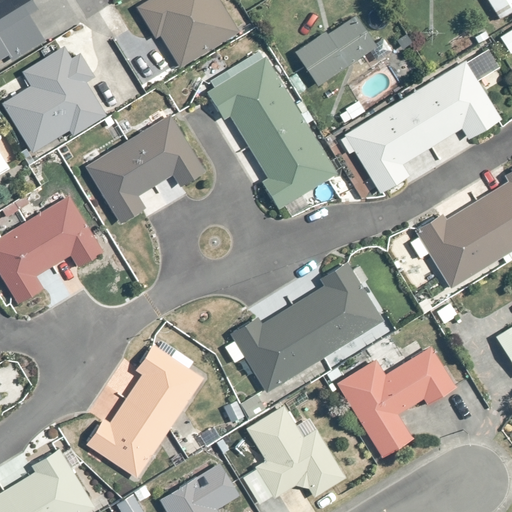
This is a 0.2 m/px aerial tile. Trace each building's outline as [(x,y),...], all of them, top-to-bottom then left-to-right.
[(0,0),(0,63),(44,38),(24,5),(32,0),(0,0)] [(222,0),(146,0),(137,6),(155,37),(160,34),(179,66),(240,29),(222,0)] [(511,11),(511,0),(487,0),(500,19),(511,11)] [(377,47),(356,13),(296,52),(317,85),(377,47)] [(511,27),(499,36),(510,55),(511,53),(511,27)] [(71,59),(64,47),(22,71),(30,85),(1,101),(31,152),(71,129),(73,133),(106,114),(84,78),(90,74),(79,55),(71,59)] [(280,212),(330,181),(338,176),(264,54),(204,91),(223,121),(230,117),(237,128),(267,176),(260,180),(280,212)] [(502,119),(465,60),(344,135),(381,194),(410,176),(403,164),(462,128),(469,140),(502,119)] [(206,172),(171,114),(85,166),(120,225),(146,209),(139,198),(176,175),(183,186),(206,172)] [(0,186),(19,175),(0,143),(0,186)] [(511,179),(511,181),(447,219),(443,212),(420,226),(424,232),(420,235),(421,237),(410,243),(420,259),(430,253),(449,286),(511,249),(511,169),(508,172),(511,179)] [(104,253),(70,195),(2,236),(0,233),(0,274),(18,305),(44,289),(37,276),(71,256),(79,268),(104,253)] [(235,338),(224,345),(233,361),(243,355),(265,393),(386,324),(361,281),(364,280),(353,260),(326,276),(330,284),(260,324),(257,320),(233,333),(235,338)] [(450,301),(430,313),(439,328),(459,316),(450,301)] [(511,327),(497,337),(511,362),(511,327)] [(115,399),(123,403),(110,422),(103,417),(86,443),(136,477),(204,377),(153,343),(135,369),(143,374),(131,391),(124,386),(115,399)] [(457,387),(432,345),(383,374),(373,357),(362,363),(336,379),(382,457),(414,438),(399,414),(425,398),(428,404),(457,387)] [(262,506),(295,485),(309,487),(315,497),(346,478),(316,429),(303,437),(283,406),(247,428),(267,461),(243,476),(262,506)] [(81,460),(65,435),(52,443),(56,449),(33,463),(38,471),(0,493),(0,511),(87,511),(95,507),(70,467),(81,460)] [(219,462),(160,498),(167,511),(164,511),(218,511),(217,509),(239,495),(219,462)] [(143,511),(132,492),(115,502),(121,511),(143,511)]
